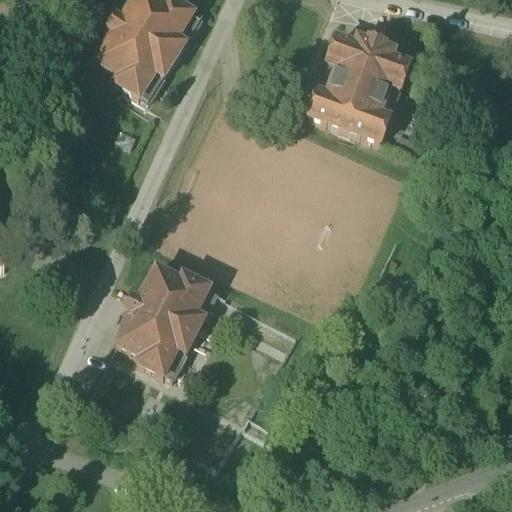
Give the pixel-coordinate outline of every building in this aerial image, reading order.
[(163,84),(184,51),(176,46),(191,22),(192,20),(167,4),(164,9),(148,0),(137,0),(128,15),(127,14),(119,26),(115,24),(107,36),(111,38),(105,48),(107,50),(95,69),(117,83),(113,89),(139,105),(140,104),(155,80),(163,84)] [(199,27),(191,22),(176,46),(184,51),(199,27)] [(333,46),(324,70),(334,74),(324,102),(313,99),(304,124),(323,131),(324,130),(358,143),(358,144),(377,151),(386,126),(377,122),(387,94),(397,98),(406,73),(388,66),(390,59),(380,55),(380,53),(366,47),(365,49),(354,45),(352,52),(333,46)] [(334,74),(324,70),(313,99),(324,102),(334,74)] [(147,109),(163,84),(155,80),(140,104),(147,109)] [(386,126),(397,98),(387,94),(377,122),(386,126)] [(160,385),(161,382),(174,357),(183,361),(201,326),(193,322),(206,297),(207,295),(180,281),(178,286),(154,274),(143,295),(141,294),(134,308),(130,305),(124,318),(128,320),(122,330),(124,331),(113,352),(137,365),(134,371),(160,385)] [(214,301),(206,297),(193,322),(201,326),(214,301)] [(169,387),(183,361),(174,357),(161,382),(169,387)]
